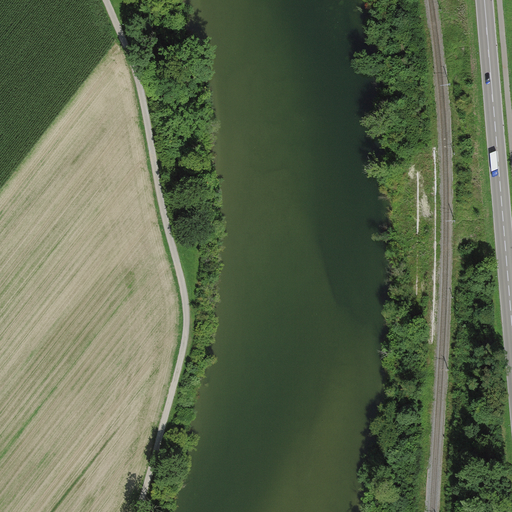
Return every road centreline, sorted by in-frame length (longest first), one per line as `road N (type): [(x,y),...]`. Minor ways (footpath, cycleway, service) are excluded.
road 1 (track): [(106,0),(139,80),(185,299),(181,358),(137,511)]
road 2 (secondary): [(511,322),(485,0)]
